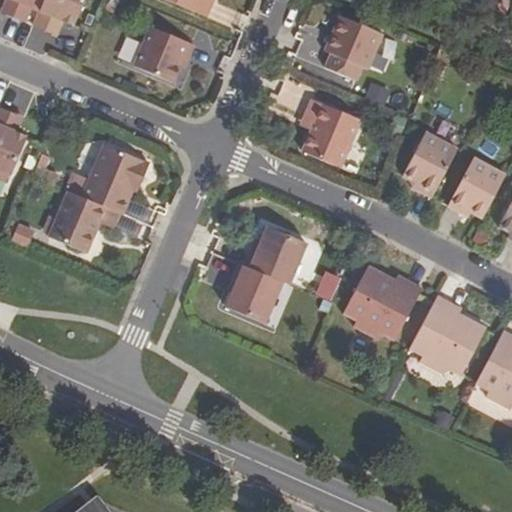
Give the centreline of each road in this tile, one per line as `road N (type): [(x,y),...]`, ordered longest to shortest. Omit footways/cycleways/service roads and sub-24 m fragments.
road 1 (residential): [(216,149),(511,290)]
road 2 (tertiary): [(371,511),(109,396)]
road 3 (residential): [(109,396),(216,149)]
road 4 (residential): [(0,58),(216,149)]
road 5 (residential): [(216,149),(280,0)]
road 6 (tertiary): [(109,396),(0,344)]
